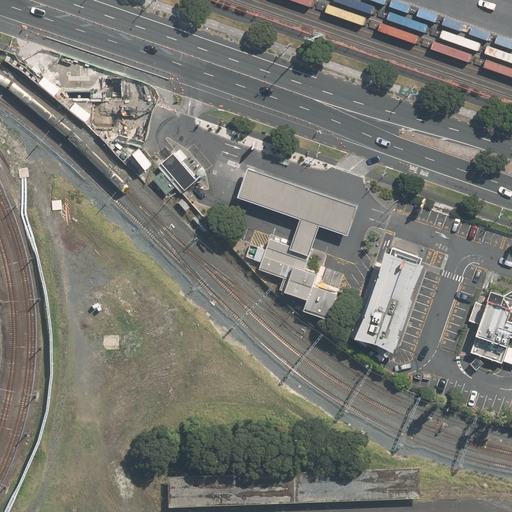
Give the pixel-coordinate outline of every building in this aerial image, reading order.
[(175,153),(162,163),(186,190),(199,179),(175,153)] [(359,201),(252,164),(241,196),(301,217),(292,245),(315,253),(324,225),(348,233),(359,201)] [(176,187),(163,172),(154,179),(167,194),(176,187)] [(312,253),(271,239),(261,269),(285,277),(281,289),(311,299),(308,308),(330,315),(338,292),(317,284),(321,272),(307,267),(312,253)] [(397,349),(428,263),(388,249),(384,270),(377,267),(352,333),(397,349)] [(504,360),(511,363),(511,346),(509,345),(511,337),(511,291),(506,295),(494,291),(473,351),(503,362),(504,360)] [(419,500),(417,471),(165,480),(166,510),(419,500)]
